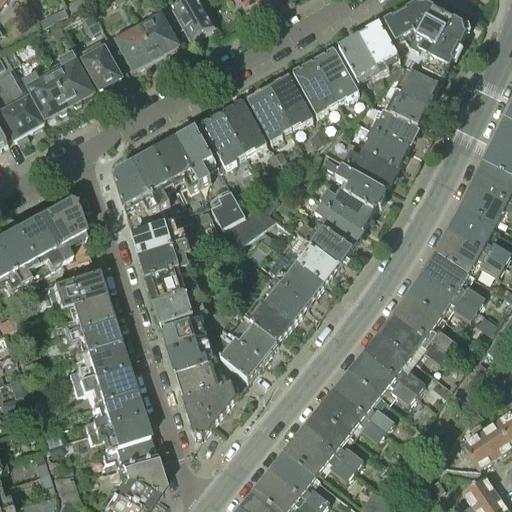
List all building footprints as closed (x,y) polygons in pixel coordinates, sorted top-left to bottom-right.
[(0,0),(0,14),(12,0),(0,0)] [(83,0),(67,8),(71,18),(87,9),(83,0)] [(111,0),(116,8),(123,5),(120,0),(111,0)] [(237,0),(246,15),(250,14),(252,15),(257,12),(258,9),(273,0),(237,0)] [(196,1),(174,14),(192,46),(214,33),(196,1)] [(103,34),(90,10),(77,17),(90,41),(103,34)] [(405,50),(410,57),(433,16),(425,11),(418,12),(393,25),(385,30),(399,54),(405,50)] [(147,29),(139,33),(156,64),(179,52),(159,16),(145,24),(147,29)] [(451,26),(433,16),(410,57),(422,63),(428,53),(433,56),(451,26)] [(53,18),(40,25),(45,33),(57,26),(53,18)] [(451,26),(433,56),(429,65),(422,76),(443,87),(466,40),(464,33),(451,26)] [(51,35),(55,44),(63,40),(59,31),(51,35)] [(360,44),(381,82),(390,77),(386,71),(398,64),(381,32),(360,44)] [(134,77),(156,64),(139,33),(130,38),(127,34),(114,41),(134,77)] [(372,87),(381,82),(360,44),(339,56),(357,88),(369,81),(372,87)] [(104,54),(100,46),(79,58),(84,66),(84,65),(101,95),(103,93),(105,95),(110,91),(110,89),(121,83),(104,54)] [(3,58),(17,81),(27,76),(22,66),(20,67),(12,52),(3,58)] [(44,130),(17,81),(3,58),(0,59),(0,119),(15,146),(44,130)] [(336,58),(314,70),(338,111),(347,106),(347,107),(359,100),(336,58)] [(66,74),(52,81),(70,112),(74,110),(77,112),(82,109),(82,106),(94,99),(72,61),(62,66),(66,74)] [(328,116),(338,111),(314,70),(293,82),(317,124),(329,118),(328,116)] [(396,87),(391,97),(429,114),(439,93),(406,77),(400,89),(396,87)] [(67,114),(70,112),(52,81),(39,88),(35,81),(25,87),(46,126),(59,119),(61,120),(67,118),(67,114)] [(290,84),(268,96),(291,137),(301,131),(302,133),(314,126),(290,84)] [(268,96),(247,107),(271,150),(283,143),(282,141),(291,137),(268,96)] [(429,114),(391,97),(387,104),(392,107),(386,119),(418,136),(429,114)] [(244,109),(223,121),(246,162),(255,157),(256,158),(268,152),(244,109)] [(386,119),(383,117),(378,126),(377,125),(371,135),(408,156),(418,136),(386,119)] [(236,167),(246,162),(223,121),(202,133),(226,176),(237,169),(236,167)] [(511,129),(507,127),(496,149),(511,157),(511,129)] [(0,154),(8,150),(0,135),(0,154)] [(398,176),(408,156),(371,135),(366,145),(367,146),(363,155),(398,176)] [(197,136),(175,148),(201,193),(211,187),(204,173),(214,167),(197,136)] [(322,137),(312,143),(318,153),(329,147),(322,137)] [(190,199),(201,193),(175,148),(154,159),(172,191),(182,185),(190,199)] [(511,157),(496,149),(485,171),(511,184),(511,157)] [(388,195),(398,176),(363,155),(359,162),(351,157),(344,169),(388,195)] [(280,168),(285,164),(280,157),(275,160),(280,168)] [(163,196),(172,191),(154,159),(133,171),(159,216),(171,210),(163,196)] [(269,163),(274,171),(280,168),(275,160),(274,159),(269,163)] [(300,176),(310,182),(323,161),(318,159),(300,176)] [(326,163),(322,170),(333,176),(337,169),(326,163)] [(162,227),(159,216),(133,171),(118,179),(115,188),(124,217),(131,238),(155,230),(155,229),(162,227)] [(511,184),(485,171),(474,193),(511,211),(511,184)] [(375,218),(386,198),(342,172),(336,184),(348,192),(344,199),(375,218)] [(230,235),(245,223),(231,198),(228,193),(215,200),(218,205),(218,204),(222,211),(211,216),(222,236),(221,237),(230,235)] [(511,226),(511,211),(474,193),(463,216),(498,232),(504,218),(508,220),(507,223),(508,225),(511,226)] [(365,236),(375,218),(344,199),(344,200),(339,197),(336,203),(327,197),(323,194),(316,205),(320,208),(322,209),(365,236)] [(73,212),(73,211),(67,209),(35,227),(60,272),(67,285),(93,276),(87,257),(82,241),(73,212)] [(363,238),(365,236),(322,209),(315,219),(323,225),(319,232),(352,254),(363,238)] [(258,213),(253,217),(245,223),(230,235),(234,257),(276,226),(258,213)] [(495,237),(498,232),(463,216),(462,218),(450,241),(505,273),(511,260),(495,250),(492,251),(490,253),(488,251),(495,237)] [(202,227),(212,224),(208,217),(200,220),(202,227)] [(49,276),(60,272),(35,227),(15,238),(32,269),(42,264),(49,276)] [(139,263),(188,248),(185,238),(179,239),(175,228),(133,242),(139,263)] [(339,273),(352,254),(319,232),(314,239),(305,233),(298,242),(306,248),(339,273)] [(22,274),(32,269),(15,238),(0,246),(0,260),(19,294),(30,288),(22,274)] [(499,285),(505,273),(450,241),(439,260),(471,281),(478,268),(481,270),(480,272),(481,274),(499,285)] [(147,288),(180,278),(190,274),(190,273),(189,273),(186,263),(192,261),(188,248),(139,263),(147,288)] [(325,291),(339,273),(306,248),(299,256),(305,262),(299,270),(325,291)] [(8,299),(19,294),(0,260),(0,286),(1,286),(8,299)] [(424,282),(478,317),(485,306),(468,295),(466,295),(464,297),(462,295),(470,283),(471,281),(439,260),(438,263),(424,282)] [(284,276),(273,289),(306,315),(325,291),(299,270),(290,281),(284,276)] [(184,291),(180,278),(147,288),(155,312),(187,301),(199,297),(196,287),(184,291)] [(102,306),(94,281),(50,294),(58,319),(61,318),(102,306)] [(470,328),(478,317),(424,282),(411,303),(442,325),(451,312),(454,314),(453,315),(453,318),(470,328)] [(291,333),(306,315),(273,289),(269,294),(276,299),(265,313),(291,333)] [(155,312),(162,334),(206,320),(203,310),(191,314),(187,301),(155,312)] [(433,338),(442,325),(411,303),(405,311),(396,323),(448,361),(456,350),(440,338),(437,339),(436,340),(433,338)] [(109,329),(102,306),(61,318),(62,322),(65,321),(68,330),(59,332),(60,333),(53,335),(57,345),(109,329)] [(277,352),(291,333),(265,313),(257,323),(251,318),(244,326),(277,352)] [(510,339),(511,335),(511,319),(502,334),(510,339)] [(277,352),(244,326),(237,320),(222,338),(262,370),(277,352)] [(440,372),(448,361),(396,323),(387,336),(382,343),(412,366),(422,354),(425,356),(423,358),(423,360),(440,372)] [(170,361),(208,349),(205,340),(208,340),(203,325),(163,337),(170,361)] [(116,350),(109,329),(57,345),(59,354),(75,349),(77,358),(74,359),(75,364),(84,361),(83,360),(116,350)] [(494,362),(510,339),(502,334),(487,356),(494,362)] [(248,388),(262,370),(222,338),(219,341),(224,363),(221,367),(248,388)] [(416,369),(412,366),(382,343),(367,362),(417,402),(425,391),(410,379),(417,370),(416,369)] [(170,361),(177,383),(212,372),(217,370),(216,366),(214,366),(208,349),(170,361)] [(83,360),(84,361),(88,375),(75,379),(75,378),(68,380),(72,393),(124,377),(116,350),(83,360)] [(478,384),(494,362),(487,356),(471,379),(478,384)] [(367,362),(351,381),(382,406),(391,394),(394,396),(392,398),(392,400),(408,413),(417,402),(367,362)] [(36,366),(24,370),(26,379),(39,376),(36,366)] [(220,396),(212,372),(177,383),(185,407),(220,396)] [(132,401),(124,377),(72,393),(75,404),(82,401),(91,398),(94,407),(90,409),(91,414),(94,413),(132,401)] [(463,405),(478,384),(471,379),(456,400),(463,405)] [(372,417),(382,406),(351,381),(336,400),(386,440),(395,429),(379,417),(376,418),(375,419),(372,417)] [(37,391),(35,383),(26,385),(29,393),(37,391)] [(8,388),(13,403),(0,406),(0,408),(3,418),(14,415),(17,414),(18,415),(31,411),(21,384),(8,388)] [(220,396),(185,407),(196,442),(204,443),(235,405),(231,392),(220,396)] [(501,414),(508,410),(500,399),(493,404),(501,414)] [(378,451),(386,440),(336,400),(320,420),(350,444),(360,432),(362,434),(361,436),(361,438),(378,451)] [(447,427),(463,405),(456,400),(440,422),(447,427)] [(139,426),(132,401),(94,413),(96,417),(101,415),(104,424),(84,430),(87,442),(139,426)] [(40,405),(33,407),(39,429),(46,427),(40,405)] [(37,432),(31,411),(18,415),(17,414),(14,415),(20,437),(29,435),(37,432)] [(510,421),(497,430),(511,453),(511,416),(509,411),(505,414),(510,421)] [(484,425),(484,424),(478,419),(469,428),(476,433),(484,425)] [(341,455),(350,444),(320,420),(305,439),(356,478),(364,468),(348,455),(345,456),(344,458),(341,455)] [(434,446),(447,427),(440,422),(434,431),(427,441),(434,446)] [(146,448),(139,426),(87,442),(90,449),(105,445),(108,453),(104,454),(105,459),(101,460),(102,461),(146,448)] [(480,431),(476,434),(496,465),(511,453),(497,430),(485,438),(480,431)] [(479,476),(496,465),(476,434),(471,437),(476,444),(463,453),(479,476)] [(44,444),(47,453),(57,450),(60,448),(57,439),(44,444)] [(347,489),(356,478),(305,439),(289,458),(320,482),(329,470),(332,473),(330,475),(331,477),(347,489)] [(419,466),(434,446),(427,441),(412,461),(419,466)] [(117,465),(120,477),(152,467),(146,448),(102,461),(104,469),(117,465)] [(60,459),(57,450),(47,453),(50,462),(60,459)] [(289,458),(271,481),(310,511),(328,511),(330,510),(314,497),(311,497),(310,499),(308,497),(320,482),(289,458)] [(405,486),(419,466),(412,461),(398,481),(405,486)] [(38,482),(47,479),(43,467),(34,470),(38,482)] [(161,496),(152,467),(120,477),(124,490),(130,490),(156,505),(161,496)] [(72,480),(71,471),(61,472),(62,481),(72,480)] [(51,491),(47,479),(38,482),(42,494),(51,491)] [(310,511),(271,481),(256,499),(272,511),(310,511)] [(388,509),(405,486),(398,481),(386,497),(384,501),(381,504),(388,509)] [(69,482),(56,484),(57,496),(70,495),(69,482)] [(480,511),(498,500),(486,483),(463,500),(471,511),(480,511)] [(445,497),(438,486),(431,490),(439,501),(445,497)] [(124,490),(115,504),(116,505),(128,511),(151,511),(156,505),(130,490),(124,490)] [(0,511),(9,511),(7,505),(4,506),(1,498),(0,497),(0,511)] [(362,511),(375,511),(381,504),(384,501),(373,497),(362,511)] [(272,511),(256,499),(245,511),(272,511)] [(54,511),(54,500),(45,503),(39,505),(39,506),(41,511),(54,511)] [(505,511),(498,500),(480,511),(505,511)]
